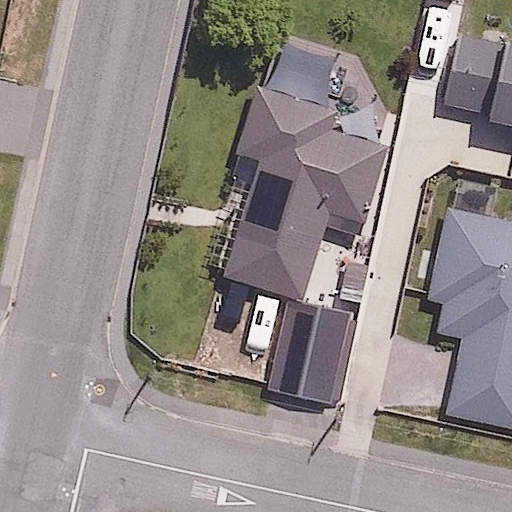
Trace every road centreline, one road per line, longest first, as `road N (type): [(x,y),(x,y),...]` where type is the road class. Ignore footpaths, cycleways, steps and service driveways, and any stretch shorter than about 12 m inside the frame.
road 1 (residential): [(123,0),(29,434)]
road 2 (residential): [(378,511),(29,434)]
